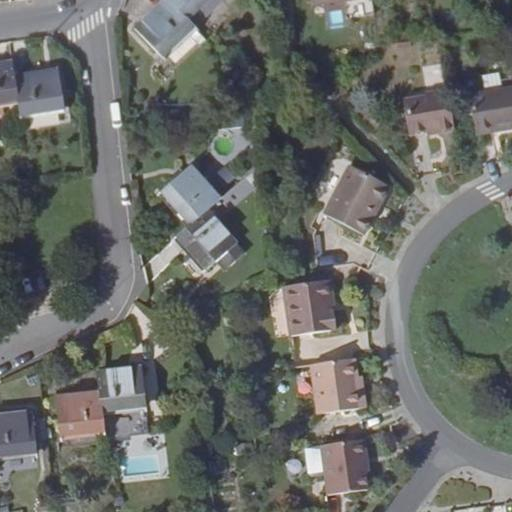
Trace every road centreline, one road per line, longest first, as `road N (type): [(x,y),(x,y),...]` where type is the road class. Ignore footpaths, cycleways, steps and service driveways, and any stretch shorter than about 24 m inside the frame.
road 1 (residential): [(0,352),(89,320),(119,284),(92,0)]
road 2 (residential): [(440,439),(419,422),(396,377),(385,326),(394,281),(423,233),(511,183)]
